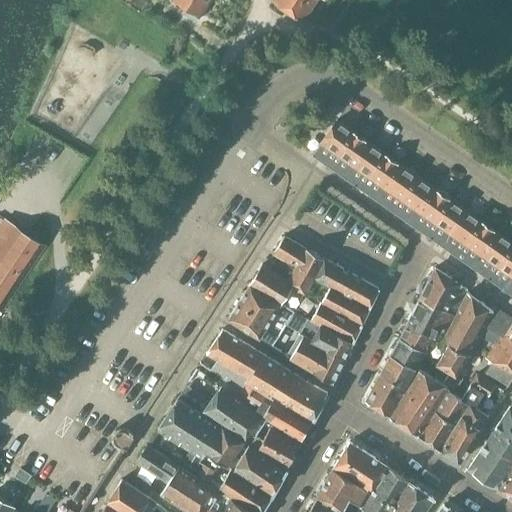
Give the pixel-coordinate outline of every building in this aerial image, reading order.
[(173,0),(185,7),(181,12),(194,21),(197,16),(199,17),(210,0),(173,0)] [(272,0),(272,2),(302,22),(303,21),(316,0),(323,0),(324,0),(323,0),(272,0)] [(336,121),(312,155),(312,156),(315,159),(324,147),(336,156),(353,132),(336,121)] [(369,143),(353,132),(336,156),(348,164),(340,176),(344,179),(369,143)] [(369,143),(344,179),(348,181),(356,170),(368,178),(385,155),(369,143)] [(385,155),(368,178),(381,187),(373,199),(376,201),(401,166),(385,155)] [(416,176),(401,166),(376,201),(380,204),(388,192),(400,200),(416,176)] [(433,188),(416,176),(400,200),(412,209),(404,221),(408,223),(433,188)] [(449,199),(433,188),(408,223),(412,226),(420,214),(432,223),(449,199)] [(449,199),(432,223),(445,232),(437,244),(440,246),(465,211),(449,199)] [(465,211),(440,246),(444,249),(453,237),(464,245),(481,221),(465,211)] [(0,227),(0,309),(2,311),(10,298),(17,287),(44,246),(42,245),(28,236),(5,220),(0,227)] [(497,233),(481,221),(464,245),(476,253),(468,266),(472,268),(497,233)] [(511,245),(511,243),(497,233),(472,268),(476,271),(484,259),(496,267),(511,245)] [(312,276),(323,257),(284,235),(273,253),(278,257),(296,267),(312,276)] [(511,278),(511,245),(496,267),(508,276),(500,288),(504,291),(511,278)] [(296,267),(278,257),(270,269),(262,264),(249,286),(276,304),(279,305),(291,286),(296,278),(292,274),(296,267)] [(327,260),(323,257),(312,276),(330,286),(342,293),(353,274),(327,260)] [(296,278),(291,286),(302,293),(312,276),(296,267),(292,274),(296,278)] [(467,290),(434,269),(420,297),(449,317),(462,297),(467,290)] [(378,289),(353,274),(342,293),(369,309),(378,289)] [(276,304),(249,286),(228,320),(258,339),(259,338),(272,346),(277,337),(264,330),(279,305),(276,304)] [(330,286),(321,303),(361,324),(369,309),(342,293),(330,286)] [(464,297),(440,335),(448,341),(434,363),(448,371),(448,372),(453,375),(486,322),(493,310),(468,292),(464,297)] [(420,297),(407,324),(431,338),(432,338),(435,340),(438,334),(449,317),(420,297)] [(361,324),(321,303),(311,321),(352,343),(361,324)] [(511,318),(495,307),(493,310),(486,322),(501,331),(507,335),(511,326),(511,318)] [(352,343),(311,321),(302,336),(345,357),(352,343)] [(404,331),(400,337),(424,351),(425,352),(432,338),(431,338),(407,324),(404,331)] [(218,377),(242,341),(222,329),(207,354),(217,360),(209,371),(218,377)] [(511,339),(507,335),(501,331),(485,356),(492,361),(511,372),(511,339)] [(332,383),(345,357),(302,336),(298,334),(287,355),(332,383)] [(424,351),(400,337),(390,356),(416,371),(417,368),(416,367),(425,352),(424,351)] [(218,377),(232,387),(236,390),(244,378),(261,353),(242,341),(218,377)] [(296,374),(261,353),(244,378),(279,400),(312,421),(313,421),(328,393),(296,374)] [(416,371),(390,356),(380,374),(408,391),(419,373),(416,371)] [(408,391),(391,418),(418,435),(453,375),(448,372),(442,382),(417,368),(416,371),(419,373),(408,391)] [(470,406),(442,451),(459,462),(480,428),(490,413),(486,409),(484,412),(474,406),(483,393),(488,395),(495,385),(475,373),(459,398),(470,406)] [(408,391),(380,374),(365,401),(391,418),(408,391)] [(453,375),(418,435),(442,451),(470,406),(459,398),(451,393),(460,379),(453,375)] [(232,387),(229,391),(235,396),(266,419),(302,441),(312,422),(312,421),(279,400),(244,378),(236,390),(232,387)] [(229,391),(221,386),(203,413),(243,439),(250,429),(256,433),(266,419),(235,396),(229,391)] [(205,452),(222,428),(191,408),(177,399),(157,428),(201,458),(205,452)] [(511,407),(511,406),(510,406),(485,443),(499,453),(505,452),(509,445),(511,446),(511,407)] [(300,444),(270,426),(257,448),(279,463),(287,467),(300,444)] [(132,434),(133,433),(126,428),(124,427),(121,427),(116,429),(112,435),(111,438),(111,440),(113,445),(115,448),(121,452),(124,447),(125,448),(133,436),(132,434)] [(242,441),(222,428),(205,452),(220,462),(230,469),(233,471),(238,462),(232,458),(242,441)] [(370,496),(389,466),(349,441),(332,471),(370,496)] [(485,443),(468,468),(500,489),(510,474),(511,474),(511,446),(509,445),(505,452),(499,453),(485,443)] [(200,481),(146,445),(136,461),(167,483),(173,488),(175,485),(191,496),(200,481)] [(276,462),(249,445),(238,462),(233,471),(271,496),(287,469),(276,462)] [(370,496),(362,510),(364,511),(390,511),(393,509),(410,482),(389,466),(370,496)] [(20,469),(16,475),(25,481),(29,475),(20,469)] [(230,469),(216,491),(252,511),(261,511),(271,496),(233,471),(230,469)] [(332,471),(317,496),(340,511),(341,511),(349,499),(359,505),(355,511),(360,511),(362,510),(370,496),(332,471)] [(511,474),(510,474),(500,489),(511,497),(511,474)] [(121,511),(139,511),(149,499),(121,479),(107,502),(121,511)] [(252,511),(216,491),(200,481),(191,496),(207,506),(205,509),(209,511),(252,511)] [(393,509),(390,511),(424,511),(434,498),(410,482),(393,509)] [(173,488),(167,483),(160,494),(188,511),(209,511),(205,509),(207,506),(191,496),(175,485),(173,488)] [(340,511),(317,496),(316,498),(308,511),(340,511)] [(100,511),(121,511),(107,502),(100,511)] [(0,511),(13,511),(0,503),(0,511)]
